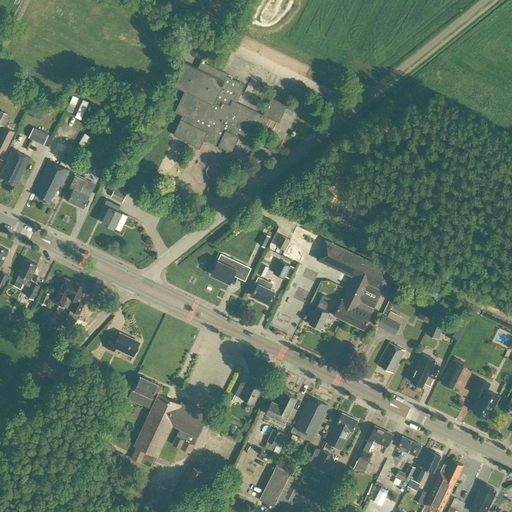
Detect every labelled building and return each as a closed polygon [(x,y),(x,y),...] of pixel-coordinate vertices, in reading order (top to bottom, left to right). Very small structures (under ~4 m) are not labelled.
[(263,115),(237,102),(245,84),(227,76),(228,74),(201,61),(198,68),(185,62),(175,85),(186,90),(175,112),(182,115),(173,135),(195,145),(194,147),(199,149),(204,139),(227,150),(226,152),(230,154),(239,136),(235,134),(236,132),(244,136),(247,130),(253,133),(257,124),(264,128),(269,118),(279,123),(284,112),(286,108),(287,105),(271,97),(263,115)] [(11,139),(14,132),(4,127),(1,134),(0,136),(0,147),(5,150),(11,139)] [(33,127),(28,138),(43,145),(48,135),(33,127)] [(271,146),(269,150),(278,155),(280,150),(271,146)] [(12,149),(0,175),(4,178),(3,180),(13,184),(14,182),(19,184),(23,175),(22,175),(31,157),(12,149)] [(70,170),(49,160),(37,186),(40,188),(36,196),(50,203),(55,191),(56,191),(57,191),(60,185),(62,186),(70,170)] [(87,179),(75,173),(68,187),(74,189),(68,201),(84,208),(91,192),(83,188),(87,179)] [(186,204),(191,194),(173,186),(169,196),(186,204)] [(111,197),(122,202),(126,194),(115,188),(111,197)] [(120,206),(107,199),(104,204),(109,207),(102,222),(115,228),(122,212),(118,211),(120,206)] [(202,207),(197,201),(192,205),(197,211),(202,207)] [(271,236),(264,233),(258,244),(265,248),(271,236)] [(285,249),(290,239),(281,235),(276,245),(285,249)] [(334,314),(363,329),(382,290),(383,290),(392,271),(326,240),(317,259),(353,276),(342,298),(334,314)] [(9,250),(0,246),(0,265),(1,266),(9,250)] [(29,282),(37,264),(26,258),(18,274),(19,274),(16,280),(14,285),(21,288),(24,283),(30,286),(26,295),(34,299),(40,286),(32,282),(31,283),(29,282)] [(245,265),(230,258),(225,264),(218,260),(211,274),(230,283),(235,272),(240,274),(245,265)] [(280,259),(274,272),(285,277),(291,265),(280,259)] [(261,262),(256,272),(262,276),(268,265),(261,262)] [(9,275),(2,272),(0,275),(0,283),(4,285),(9,275)] [(271,289),(273,283),(259,276),(254,287),(255,288),(252,295),(269,303),(275,291),(271,289)] [(85,287),(86,287),(74,281),(74,282),(64,277),(64,278),(54,301),(71,309),(66,319),(75,323),(85,303),(80,300),(84,293),(83,292),(85,287)] [(435,307),(441,294),(432,290),(426,303),(435,307)] [(317,306),(309,323),(321,328),(329,312),(324,310),(330,298),(323,294),(317,306)] [(395,334),(400,323),(398,322),(387,316),(389,312),(395,301),(391,298),(383,314),(382,316),(377,325),(395,334)] [(62,323),(52,318),(48,326),(58,331),(62,323)] [(453,330),(456,323),(447,318),(443,326),(452,330),(453,330)] [(431,321),(425,334),(435,338),(441,326),(438,324),(431,321)] [(452,330),(448,337),(456,341),(463,326),(456,323),(453,330),(452,330)] [(140,342),(120,332),(116,340),(110,337),(105,347),(114,351),(116,347),(133,356),(140,342)] [(405,350),(389,342),(377,364),(393,372),(405,350)] [(433,362),(435,360),(423,354),(420,361),(416,359),(412,367),(416,368),(410,381),(422,386),(424,383),(427,375),(434,378),(440,365),(433,362)] [(456,387),(466,364),(452,358),(442,381),(456,387)] [(254,404),(265,382),(250,375),(245,385),(240,383),(235,394),(254,404)] [(181,401),(180,404),(159,394),(163,387),(140,376),(135,388),(135,389),(152,397),(152,396),(154,393),(159,395),(135,446),(137,447),(132,458),(140,462),(146,451),(157,456),(171,424),(180,429),(172,445),(190,452),(208,414),(181,401)] [(490,384),(478,378),(471,392),(476,394),(470,406),(474,408),(473,411),(487,418),(493,406),(494,407),(499,396),(487,390),(490,384)] [(135,389),(135,388),(133,387),(128,397),(149,407),(154,397),(152,396),(152,397),(135,389)] [(297,398),(284,391),(278,404),(272,400),(265,413),(285,422),(297,398)] [(314,436),(328,406),(314,399),(313,401),(309,399),(296,427),(314,436)] [(346,439),(350,431),(352,431),(358,420),(342,412),(335,426),(333,431),(331,431),(326,441),(342,449),(347,439),(346,439)] [(226,428),(230,419),(224,416),(220,425),(226,428)] [(247,431),(250,423),(245,421),(242,429),(247,431)] [(387,447),(393,434),(375,425),(358,461),(357,461),(354,468),(364,473),(373,454),(368,452),(374,441),(387,447)] [(279,453),(288,434),(274,427),(265,446),(279,453)] [(422,445),(402,436),(397,447),(416,456),(422,445)] [(112,454),(116,447),(107,442),(103,450),(112,454)] [(305,459),(313,463),(320,449),(311,445),(305,459)] [(334,455),(322,450),(315,465),(326,470),(334,455)] [(437,463),(440,455),(439,455),(440,454),(435,451),(435,452),(430,450),(427,456),(426,456),(420,468),(418,467),(413,478),(420,481),(426,468),(434,472),(438,464),(437,463)] [(463,465),(452,459),(446,471),(442,479),(438,477),(425,504),(441,511),(463,465)] [(409,481),(416,467),(410,464),(406,474),(399,470),(396,475),(409,481)] [(275,466),(259,499),(274,506),(290,473),(275,466)] [(203,472),(193,467),(186,483),(195,488),(203,472)] [(421,486),(411,480),(407,487),(417,492),(421,486)] [(472,511),(486,511),(496,491),(493,490),(494,488),(485,484),(484,486),(481,484),(469,510),(472,511)] [(290,486),(285,497),(292,500),(297,489),(290,486)] [(424,504),(430,493),(424,491),(419,502),(424,504)] [(286,511),(291,504),(283,500),(277,511),(286,511)]
